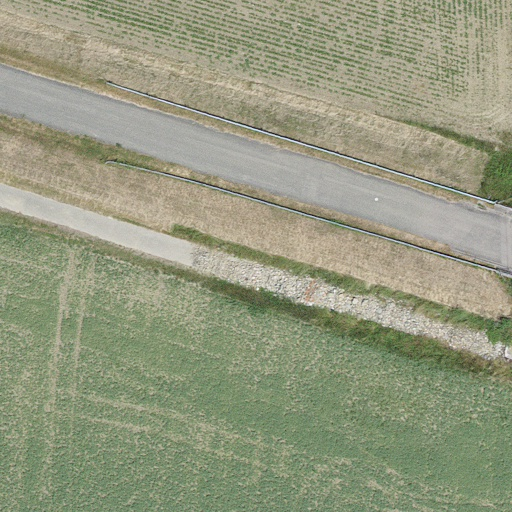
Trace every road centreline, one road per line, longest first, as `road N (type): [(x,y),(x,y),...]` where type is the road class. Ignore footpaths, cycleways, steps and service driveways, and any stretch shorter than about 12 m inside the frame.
road 1 (track): [(0,89),(507,241)]
road 2 (track): [(0,194),(224,267)]
